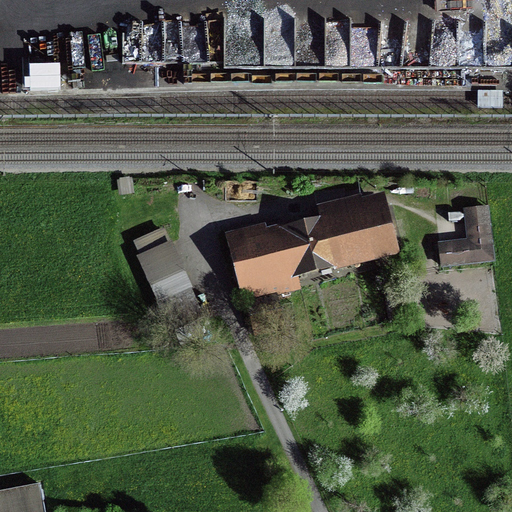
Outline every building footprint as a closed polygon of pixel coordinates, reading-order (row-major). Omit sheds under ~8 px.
[(503,109),(503,91),(478,91),(479,110),(503,109)] [(120,197),(135,194),(133,176),(117,179),(120,197)] [(259,223),(229,230),(247,303),(298,290),(295,277),(393,252),(381,204),(324,219),(325,223),(263,239),(259,223)] [(474,245),(440,249),(442,266),(493,261),(488,208),(470,210),(474,245)] [(171,331),(203,317),(165,229),(136,241),(142,254),(139,255),(171,331)] [(0,511),(45,511),(41,485),(0,492),(0,511)]
